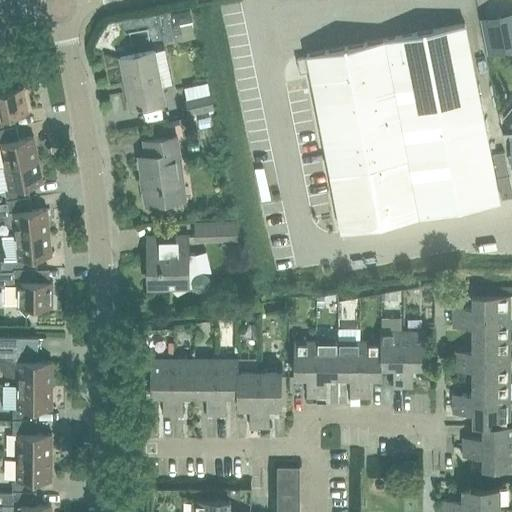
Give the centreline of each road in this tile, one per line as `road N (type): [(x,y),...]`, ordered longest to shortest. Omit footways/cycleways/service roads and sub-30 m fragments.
road 1 (residential): [(87,446),(88,198),(54,1)]
road 2 (residential): [(87,446),(315,449)]
road 3 (residential): [(315,449),(315,414),(429,417)]
